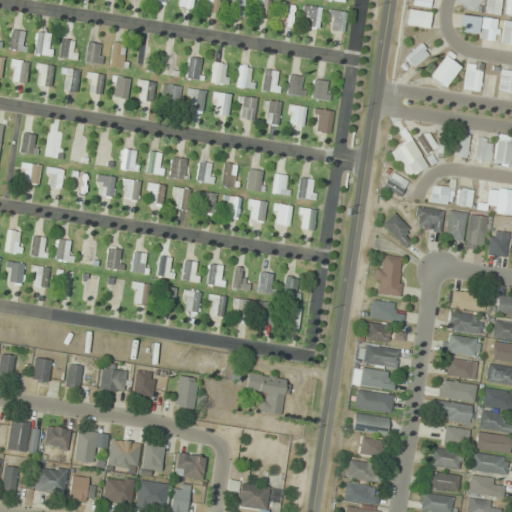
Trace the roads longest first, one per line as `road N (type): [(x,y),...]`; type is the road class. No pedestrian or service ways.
road 1 (tertiary): [(315,511),(393,0)]
road 2 (residential): [(327,258),(309,359),(0,306)]
road 3 (residential): [(354,59),(0,1)]
road 4 (residential): [(337,162),(0,105)]
road 5 (residential): [(327,258),(0,205)]
road 6 (residential): [(359,0),(327,258)]
road 7 (residential): [(439,269),(399,511)]
road 8 (residential): [(0,403),(226,439)]
road 9 (residential): [(380,96),(511,119)]
